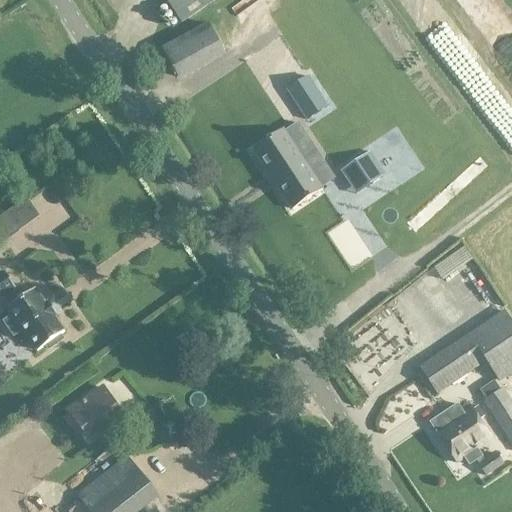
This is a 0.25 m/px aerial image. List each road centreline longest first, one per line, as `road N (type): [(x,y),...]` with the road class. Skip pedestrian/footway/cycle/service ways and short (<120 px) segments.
road 1 (unclassified): [(398,511),(58,0)]
road 2 (unknown): [(303,367),(511,202)]
road 3 (track): [(319,391),(171,511)]
